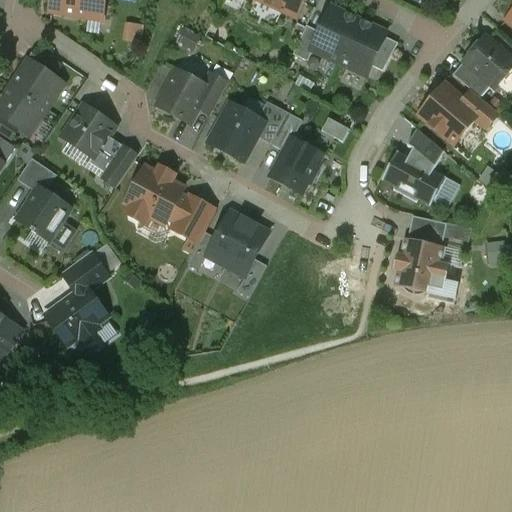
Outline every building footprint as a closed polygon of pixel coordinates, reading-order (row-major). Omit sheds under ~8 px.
[(51,0),(50,12),(49,14),(51,14),(100,22),(99,22),(101,22),(101,21),(101,20),(104,0),(51,0)] [(253,0),(295,19),(303,0),(253,0)] [(339,65),(358,22),(331,9),(319,34),(311,52),(312,53),(339,65)] [(124,40),(141,43),(144,24),(127,22),(124,40)] [(358,22),(339,65),(366,78),(384,39),(386,35),(358,22)] [(306,28),(293,57),(307,63),(312,53),(311,52),(319,34),(306,28)] [(397,45),(384,39),(371,68),(382,73),(397,45)] [(511,61),(485,39),(463,64),(491,87),(494,90),(511,68),(511,61)] [(45,73),(28,62),(11,87),(10,87),(46,111),(55,98),(53,97),(60,86),(62,88),(63,86),(53,79),(45,73)] [(60,68),(52,62),(45,73),(53,79),(60,68)] [(491,87),(463,64),(452,77),(471,93),(480,100),(491,87)] [(186,72),(179,74),(176,73),(157,108),(189,125),(197,110),(208,90),(203,87),(195,83),(192,76),(186,72)] [(227,86),(209,76),(203,87),(208,90),(197,110),(210,117),(227,86)] [(46,111),(10,87),(10,88),(0,103),(0,117),(8,123),(18,130),(28,137),(30,135),(28,134),(35,123),(37,124),(46,111)] [(463,102),(444,87),(419,117),(453,146),(473,123),(479,116),(463,102)] [(480,100),(471,93),(463,102),(479,116),(473,123),(484,132),(498,116),(480,100)] [(287,115),(267,104),(258,121),(264,124),(256,139),(270,147),(287,115)] [(230,106),(209,145),(242,164),(256,139),(264,124),(258,121),(230,106)] [(84,108),(62,139),(92,159),(93,160),(109,137),(114,128),(84,108)] [(302,123),(287,115),(270,147),(283,154),(291,140),(293,141),(302,123)] [(345,142),(351,128),(330,118),(323,131),(345,142)] [(18,130),(8,123),(0,134),(11,141),(18,130)] [(444,154),(416,131),(407,148),(412,151),(408,160),(433,174),(444,154)] [(109,137),(93,160),(92,159),(89,164),(104,175),(106,176),(123,151),(112,144),(115,141),(109,137)] [(15,150),(0,139),(0,163),(3,165),(2,166),(3,167),(15,150)] [(293,141),(291,140),(283,154),(270,179),(301,196),(308,184),(309,185),(319,167),(318,166),(322,157),(293,141)] [(123,151),(106,176),(104,175),(101,180),(116,190),(136,160),(123,151)] [(408,160),(398,155),(398,154),(397,154),(381,183),(382,184),(383,183),(394,189),(393,192),(416,205),(417,202),(429,208),(428,209),(430,209),(446,180),(444,179),(444,180),(433,174),(408,160)] [(56,178),(31,161),(17,182),(35,194),(38,189),(45,194),(56,178)] [(145,170),(126,205),(125,205),(125,206),(126,207),(128,208),(127,209),(130,217),(140,223),(149,221),(149,219),(163,226),(164,227),(164,226),(167,220),(180,196),(183,191),(184,190),(183,189),(171,183),(173,179),(174,178),(162,172),(159,169),(158,171),(156,175),(146,170),(146,169),(145,169),(144,170),(145,170)] [(45,194),(38,189),(35,194),(17,221),(32,232),(31,233),(35,236),(36,234),(49,243),(70,211),(45,194)] [(180,196),(167,220),(175,224),(188,200),(180,196)] [(175,224),(172,229),(171,230),(173,231),(195,243),(196,244),(196,242),(212,213),(213,212),(212,211),(190,199),(189,198),(188,199),(188,200),(175,224)] [(250,224),(231,214),(207,258),(226,268),(250,224)] [(447,226),(412,218),(407,241),(442,249),(447,226)] [(250,224),(226,268),(246,279),(270,235),(250,224)] [(407,241),(403,240),(400,255),(397,255),(393,273),(396,273),(392,288),(402,290),(407,295),(413,297),(419,297),(425,295),(435,297),(438,283),(445,284),(449,266),(442,265),(445,250),(442,249),(407,241)] [(507,241),(487,243),(489,264),(508,263),(507,241)] [(92,256),(63,277),(76,295),(85,288),(89,293),(109,279),(92,256)] [(76,295),(62,305),(61,313),(48,322),(67,348),(79,340),(82,344),(99,331),(96,327),(108,319),(89,293),(85,288),(76,295)] [(20,334),(2,322),(0,324),(0,359),(1,361),(20,334)] [(37,350),(21,354),(27,378),(43,374),(37,350)]
